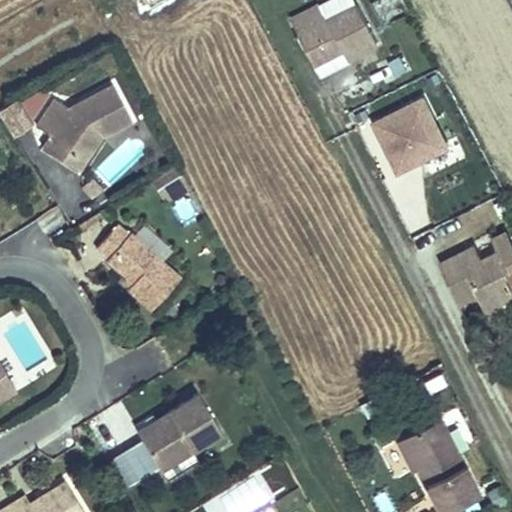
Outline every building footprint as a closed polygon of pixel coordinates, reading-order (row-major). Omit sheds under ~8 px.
[(140,0),(144,8),(162,0),(140,0)] [(292,20),(315,65),(335,55),(345,50),(350,58),(379,43),(358,3),(326,19),(319,6),(292,20)] [(335,55),(339,63),(350,58),(345,50),(335,55)] [(87,147),(106,120),(112,125),(140,109),(122,72),(78,96),(66,87),(47,113),(59,122),(57,124),(87,147)] [(369,117),(395,171),(450,145),(425,91),(369,117)] [(0,109),(13,132),(30,121),(15,96),(0,104),(0,109)] [(51,133),(86,159),(112,125),(106,120),(87,147),(57,124),(51,133)] [(186,152),(152,173),(163,190),(195,170),(186,152)] [(183,223),(200,214),(189,194),(172,203),(183,223)] [(129,283),(152,304),(181,273),(161,255),(145,240),(131,228),(130,229),(122,222),(99,246),(109,255),(108,257),(133,279),(129,283)] [(145,240),(161,255),(166,249),(150,234),(145,240)] [(502,263),(511,281),(511,242),(503,247),(509,259),(502,263)] [(509,259),(503,247),(496,250),(502,263),(509,259)] [(479,259),(485,272),(502,263),(496,250),(479,259)] [(450,269),(470,309),(489,299),(497,315),(511,307),(511,281),(502,263),(485,272),(479,259),(477,256),(450,269)] [(470,309),(478,324),(497,315),(489,299),(470,309)] [(0,394),(17,383),(0,355),(0,394)] [(221,430),(198,393),(167,411),(171,417),(140,436),(168,480),(200,460),(193,448),(221,430)] [(171,417),(167,411),(137,430),(140,436),(171,417)] [(406,463),(421,494),(430,511),(480,511),(447,444),(406,463)] [(399,466),(414,497),(421,494),(406,463),(399,466)] [(269,467),(260,472),(271,493),(281,488),(269,467)] [(13,501),(0,508),(0,511),(85,511),(66,480),(30,501),(17,509),(13,501)] [(17,509),(30,501),(25,493),(13,501),(17,509)]
